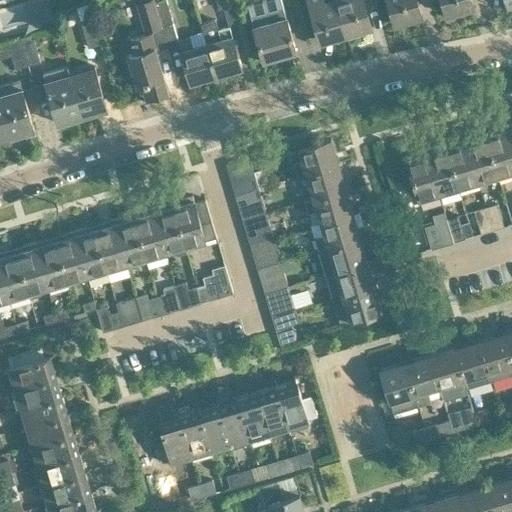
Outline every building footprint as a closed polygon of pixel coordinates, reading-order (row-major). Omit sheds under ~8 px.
[(161,25),(155,3),(154,0),(151,0),(137,4),(145,31),(162,26),(161,25)] [(174,21),(167,0),(164,0),(155,3),(161,25),(174,21)] [(264,60),(281,55),(296,51),(281,0),(249,9),(264,60)] [(346,33),(336,0),(308,0),(321,41),(346,33)] [(336,0),(346,33),(371,26),(362,0),(336,0)] [(421,14),(417,0),(388,0),(395,22),(421,14)] [(473,6),(471,0),(442,0),(446,14),(447,13),(472,6),(473,6)] [(88,48),(101,44),(93,16),(81,20),(88,48)] [(207,43),(216,75),(231,71),(230,69),(241,66),(229,26),(219,29),(216,19),(201,24),(207,43)] [(100,27),(98,31),(100,36),(105,38),(109,36),(111,31),(109,26),(105,25),(100,27)] [(135,53),(129,55),(141,98),(168,91),(159,60),(157,53),(156,51),(154,42),(151,32),(131,38),(134,47),(135,53)] [(33,34),(20,38),(28,65),(41,61),(33,34)] [(216,75),(207,43),(193,47),(191,37),(178,41),(190,81),(201,78),(201,80),(216,75)] [(28,65),(20,38),(8,41),(15,69),(28,65)] [(82,116),(71,76),(68,66),(43,73),(57,123),(58,123),(58,122),(82,116)] [(95,70),(71,76),(82,116),(106,109),(107,109),(95,66),(94,66),(95,70)] [(0,85),(0,105),(9,137),(33,130),(34,130),(20,80),(0,85)] [(0,139),(9,137),(0,105),(0,139)] [(511,170),(511,151),(504,124),(492,128),(493,132),(486,134),(498,175),(511,170)] [(498,175),(486,134),(477,136),(476,133),(465,136),(478,181),(498,175)] [(478,181),(465,136),(453,139),(454,143),(446,146),(459,187),(478,181)] [(293,163),(297,175),(338,163),(338,162),(337,163),(330,139),(331,139),(331,138),(298,148),(299,149),(299,148),(303,160),(293,163)] [(459,187),(446,146),(438,148),(437,144),(425,148),(439,193),(459,187)] [(439,193),(425,148),(414,151),(415,155),(407,157),(406,153),(405,154),(412,176),(404,179),(409,195),(417,193),(419,199),(439,193)] [(226,164),(232,182),(255,175),(249,157),(226,164)] [(339,163),(338,163),(297,175),(304,200),(346,187),(345,187),(338,164),(339,163)] [(258,187),(255,175),(232,182),(235,194),(258,187)] [(262,199),(258,187),(235,194),(239,206),(262,199)] [(346,188),(346,187),(304,200),(308,213),(319,209),(323,221),(353,212),(353,211),(352,212),(345,188),(346,188)] [(217,237),(205,199),(194,202),(192,195),(180,198),(182,202),(173,205),(185,246),(186,246),(217,237)] [(266,211),(262,199),(239,206),(242,218),(266,211)] [(505,201),(486,206),(492,229),(504,226),(511,223),(505,201)] [(185,246),(173,205),(165,207),(164,203),(153,206),(166,252),(174,249),(175,253),(178,254),(187,252),(186,246),(185,246)] [(166,252),(153,206),(141,210),(142,214),(134,216),(147,257),(166,252)] [(492,229),(486,206),(474,210),(481,233),(492,229)] [(270,224),(266,211),(242,218),(246,231),(270,224)] [(353,212),(323,221),(311,225),(318,249),(360,236),(359,236),(352,213),(353,212)] [(147,257),(134,216),(126,219),(125,215),(113,218),(126,264),(147,257)] [(474,235),(470,221),(461,224),(458,215),(446,218),(453,241),(474,235)] [(126,264),(113,218),(102,221),(103,225),(94,228),(107,269),(126,264)] [(453,241),(446,218),(426,224),(433,247),(453,241)] [(273,236),(270,224),(246,231),(250,243),(273,236)] [(107,269),(94,228),(87,230),(86,226),(74,230),(87,275),(107,269)] [(87,275),(74,230),(63,233),(64,237),(56,239),(69,281),(87,275)] [(277,248),(273,236),(250,243),(254,255),(277,248)] [(360,237),(360,236),(318,249),(325,273),(368,261),(367,261),(360,237)] [(69,281),(56,239),(48,242),(47,238),(35,241),(48,287),(69,281)] [(48,287),(35,241),(24,245),(25,249),(16,251),(29,292),(48,287)] [(281,260),(277,248),(254,255),(257,267),(281,260)] [(29,292),(16,251),(9,253),(8,249),(0,251),(0,267),(9,298),(29,292)] [(284,273),(281,260),(257,267),(261,281),(284,273)] [(368,261),(325,273),(333,298),(375,286),(375,285),(374,285),(367,262),(368,261)] [(204,283),(197,285),(202,302),(233,292),(225,265),(211,269),(213,274),(202,277),(204,283)] [(0,301),(9,298),(0,267),(0,301)] [(288,284),(287,282),(284,273),(261,281),(265,291),(288,284)] [(202,302),(197,285),(187,288),(185,282),(176,285),(182,308),(202,302)] [(305,298),(323,296),(321,282),(303,284),(305,298)] [(292,297),(288,284),(265,291),(268,304),(292,297)] [(182,308),(176,285),(163,288),(164,293),(157,295),(163,313),(182,308)] [(375,286),(333,298),(340,323),(382,311),(382,310),(381,310),(374,286),(375,286)] [(163,313),(157,295),(148,298),(146,293),(136,296),(143,319),(163,313)] [(143,319),(136,296),(123,300),(117,302),(119,310),(118,310),(118,311),(122,325),(143,319)] [(295,309),(293,302),(292,297),(268,304),(272,316),(295,309)] [(85,311),(96,308),(97,308),(94,298),(82,301),(85,311)] [(122,325),(118,311),(118,310),(110,312),(108,305),(97,308),(96,308),(103,331),(122,325)] [(66,308),(55,311),(58,319),(69,316),(66,308)] [(299,321),(295,309),(272,316),(276,328),(291,324),(299,321)] [(58,319),(55,311),(43,315),(45,323),(58,319)] [(28,319),(16,323),(18,331),(30,327),(28,319)] [(0,335),(18,331),(16,323),(0,327),(0,335)] [(291,324),(276,328),(280,343),(296,339),(291,324)] [(503,331),(503,332),(511,360),(511,329),(504,332),(503,331)] [(511,360),(503,332),(502,332),(503,333),(479,340),(479,339),(478,339),(488,370),(488,371),(489,371),(492,380),(511,373),(511,360)] [(488,370),(478,339),(478,340),(455,347),(454,346),(463,378),(464,378),(488,370)] [(463,378),(454,346),(453,346),(454,347),(430,354),(430,353),(429,353),(439,386),(440,385),(439,385),(463,378)] [(10,388),(56,374),(50,354),(30,360),(27,350),(8,356),(17,385),(10,387),(10,388)] [(439,386),(429,353),(429,354),(406,361),(406,360),(405,361),(418,405),(431,401),(427,389),(438,385),(438,386),(439,386)] [(418,405),(405,361),(404,361),(405,362),(381,369),(381,368),(380,368),(393,413),(418,405)] [(62,393),(56,374),(10,388),(11,388),(17,406),(16,407),(62,393)] [(296,379),(276,384),(288,424),(317,415),(312,396),(302,399),(296,379)] [(288,424),(276,384),(275,385),(257,390),(269,430),(288,424)] [(269,430),(257,390),(256,391),(238,396),(251,442),(252,442),(250,435),(269,430)] [(62,394),(62,393),(16,407),(16,408),(22,406),(28,424),(68,412),(62,394)] [(251,442),(238,396),(218,402),(232,448),(232,446),(250,441),(251,442)] [(232,448),(218,402),(199,408),(212,454),(213,453),(211,447),(229,442),(231,448),(232,448)] [(487,409),(475,412),(478,424),(501,418),(497,406),(487,409)] [(212,454),(199,408),(179,413),(193,459),(194,459),(193,458),(212,452),(212,454)] [(193,459),(179,413),(170,416),(169,411),(159,414),(159,412),(157,412),(165,439),(156,442),(162,462),(191,453),(193,460),(193,459)] [(34,444),(73,432),(68,413),(68,412),(28,424),(34,444)] [(478,424),(475,412),(462,416),(465,428),(478,424)] [(438,423),(425,427),(429,439),(442,435),(438,423)] [(429,439),(425,427),(413,431),(417,443),(429,439)] [(74,432),(73,432),(34,444),(40,463),(79,451),(74,432)] [(309,450),(297,454),(300,466),(313,463),(309,450)] [(85,470),(79,451),(40,463),(45,482),(39,484),(85,470)] [(300,466),(297,454),(278,460),(282,472),(300,466)] [(0,461),(0,474),(11,471),(7,459),(0,461)] [(282,472),(278,460),(258,466),(261,478),(282,472)] [(261,478),(258,466),(239,471),(243,484),(261,478)] [(85,471),(85,470),(39,484),(39,485),(41,484),(46,503),(45,503),(45,504),(91,490),(85,471)] [(15,484),(11,471),(0,474),(0,479),(2,487),(15,484)] [(243,484),(239,471),(227,475),(230,487),(243,484)] [(484,484),(491,511),(502,511),(511,509),(511,490),(508,477),(507,477),(508,478),(494,482),(484,485),(484,484)] [(212,479),(201,483),(204,495),(216,492),(212,479)] [(204,495),(201,483),(188,486),(192,499),(204,495)] [(278,483),(262,488),(267,503),(283,499),(278,483)] [(460,491),(459,491),(465,511),(491,511),(484,484),(483,484),(483,485),(473,488),(460,492),(460,491)] [(91,490),(45,504),(46,504),(48,511),(87,511),(97,509),(91,490)] [(435,499),(438,511),(465,511),(459,491),(458,492),(459,492),(445,497),(435,500),(435,499)] [(268,504),(270,511),(303,511),(299,495),(300,495),(300,494),(283,499),(267,503),(267,505),(268,504)] [(7,502),(10,511),(16,511),(23,510),(19,498),(7,502)] [(425,503),(411,507),(412,511),(438,511),(435,499),(434,499),(434,500),(425,503)]
